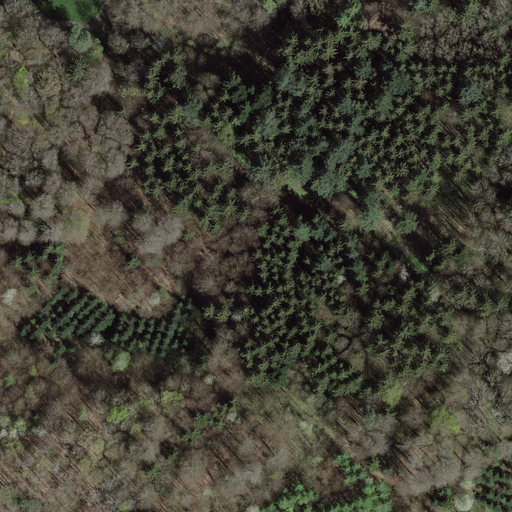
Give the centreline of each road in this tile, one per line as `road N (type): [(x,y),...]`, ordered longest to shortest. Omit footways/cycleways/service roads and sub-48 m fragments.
road 1 (track): [(458,0),(458,68),(433,155),(393,188),(335,201),(292,199),(238,169),(102,25)]
road 2 (track): [(292,199),(434,286),(464,322),(472,367),(453,511)]
